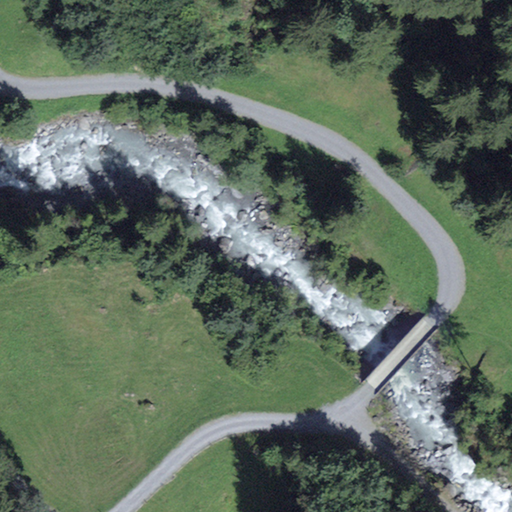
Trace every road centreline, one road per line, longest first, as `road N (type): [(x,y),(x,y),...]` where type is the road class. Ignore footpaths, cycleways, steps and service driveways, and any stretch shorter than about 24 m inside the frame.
road 1 (unclassified): [(0,91),(139,85),(212,101),(304,148),(368,159),(448,262),(450,298),(343,419)]
road 2 (unclassified): [(343,419),(241,422),(190,443),(125,511)]
road 3 (unclassified): [(343,419),(436,511)]
